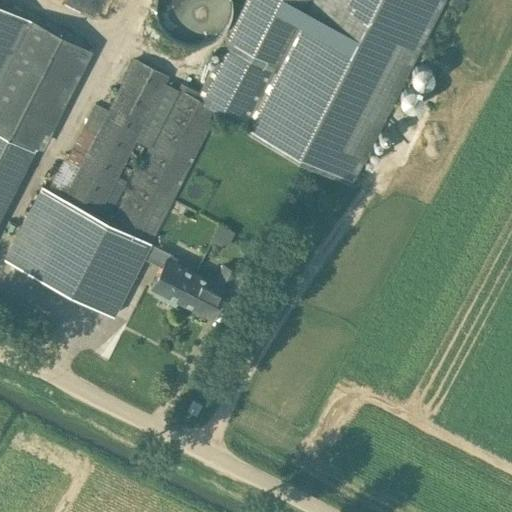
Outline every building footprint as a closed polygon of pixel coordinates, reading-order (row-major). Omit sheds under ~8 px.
[(442,0),(244,0),(223,44),(199,91),(182,82),(178,89),(110,220),(98,214),(170,76),(135,57),(64,196),(42,185),(4,261),(113,317),(143,258),(151,242),(152,241),(151,240),(217,111),(248,127),(247,130),(354,182),(442,0)] [(155,0),(155,3),(155,8),(155,14),(156,18),(158,24),(161,29),(164,33),(167,36),(170,39),(176,42),(181,44),(186,45),(193,46),(197,45),(203,45),(208,43),(211,41),(215,39),(219,35),(221,33),(224,29),(227,25),(229,21),(230,15),(231,10),(231,6),(231,0),(230,0),(155,0)] [(90,49),(0,4),(0,214),(35,145),(41,148),(90,49)] [(152,286),(181,301),(196,271),(167,257),(170,251),(151,242),(143,258),(162,268),(152,286)] [(214,281),(196,271),(181,301),(209,315),(223,288),(226,289),(236,269),(223,263),(214,281)]
